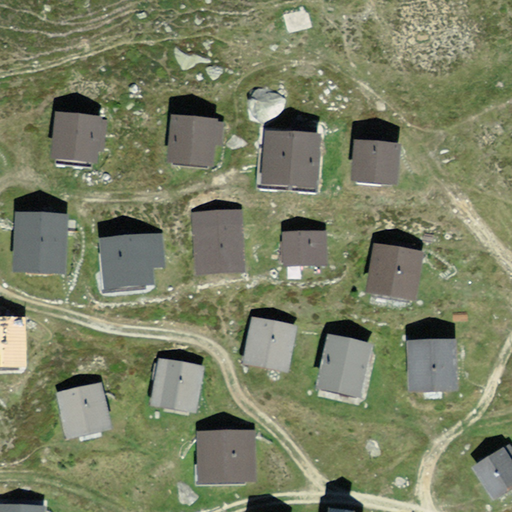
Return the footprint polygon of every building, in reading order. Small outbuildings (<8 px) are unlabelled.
[(282,20),(285,37),(308,33),(305,16),(282,20)] [(86,169),(94,121),(54,114),(46,162),(86,169)] [(200,170),(206,128),(167,123),(161,165),(200,170)] [(316,142),(269,139),(266,188),(313,190),(316,142)] [(387,188),(389,151),(346,148),(343,185),(387,188)] [(61,225),(11,219),(5,272),(55,278),(61,225)] [(231,226),(187,222),(182,275),(226,279),(231,226)] [(311,241),(274,241),(274,273),(311,273),(311,241)] [(135,247),(91,249),(93,290),(137,288),(135,247)] [(402,304),(411,259),(370,252),(362,297),(402,304)] [(0,369),(11,370),(13,328),(0,327),(0,369)] [(283,375),(289,333),(244,327),(238,369),(283,375)] [(352,404),(364,353),(320,342),(307,394),(352,404)] [(446,393),(445,345),(398,345),(399,394),(446,393)] [(185,417),(194,378),(156,370),(148,409),(185,417)] [(100,432),(93,392),(48,399),(56,440),(100,432)] [(248,439),(192,441),(194,487),(250,485),(248,439)] [(511,484),(511,481),(497,450),(462,467),(479,501),(511,484)]
